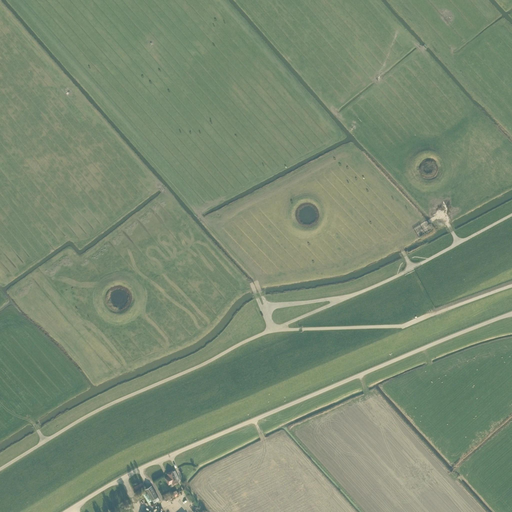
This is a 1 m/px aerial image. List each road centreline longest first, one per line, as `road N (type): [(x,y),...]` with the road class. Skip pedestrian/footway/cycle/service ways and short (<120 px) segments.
road 1 (unclassified): [(65,511),(148,464),(511,312)]
road 2 (track): [(161,189),(265,308),(252,272),(200,218)]
